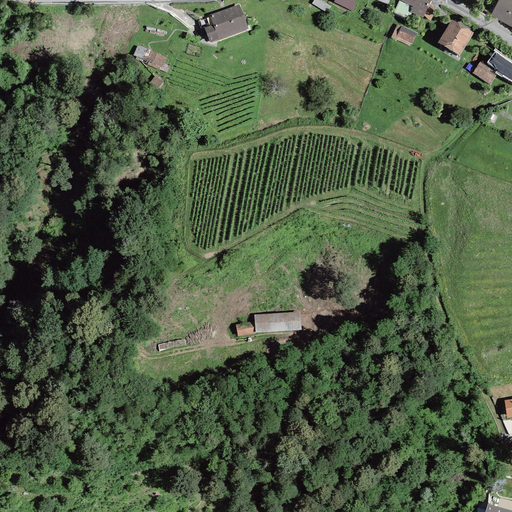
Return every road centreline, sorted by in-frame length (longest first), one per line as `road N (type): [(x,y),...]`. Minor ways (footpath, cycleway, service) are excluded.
road 1 (track): [(511,95),(492,101),(437,145),(423,168),(424,223),(445,320),(502,434)]
road 2 (track): [(465,360),(406,318),(308,325)]
